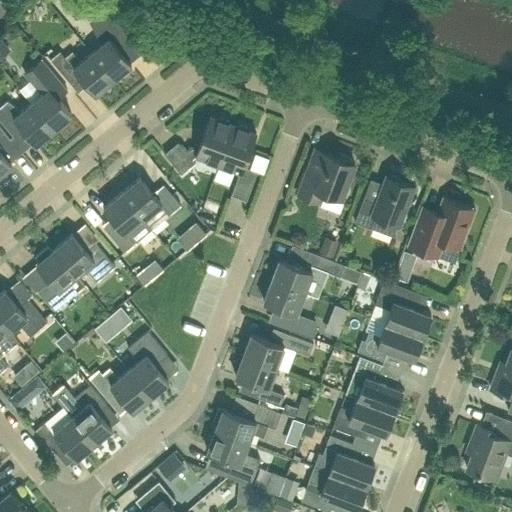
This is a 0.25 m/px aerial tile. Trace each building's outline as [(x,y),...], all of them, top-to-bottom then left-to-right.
[(90,51),(113,77),(131,62),(117,46),(129,36),(104,5),(88,19),(100,42),(90,51)] [(183,22),(171,31),(181,43),(192,33),(183,22)] [(0,54),(11,56),(13,41),(0,38),(0,54)] [(95,92),(113,77),(90,51),(80,59),(72,49),(64,55),(59,49),(50,57),(72,84),(81,76),(95,92)] [(41,92),(30,101),(53,128),(71,113),(57,96),(66,88),(41,58),(24,72),(41,92)] [(35,143),(53,128),(30,101),(20,109),(7,98),(0,103),(0,119),(12,134),(21,126),(35,143)] [(195,154),(218,162),(232,123),(228,121),(227,118),(220,116),(217,117),(209,114),(197,147),(191,145),(186,150),(177,140),(163,152),(181,172),(194,160),(192,157),(195,154)] [(237,124),(232,123),(218,162),(239,170),(230,192),(246,198),(256,169),(243,164),(255,131),(248,128),(246,125),(240,123),(237,124)] [(0,124),(0,171),(11,163),(0,149),(0,144),(9,136),(0,124)] [(338,155),(315,147),(297,193),(318,201),(323,190),(341,197),(354,161),(350,160),(351,156),(339,152),(338,155)] [(268,172),(273,156),(259,152),(254,167),(268,172)] [(398,176),(391,173),(388,174),(386,174),(376,200),(363,195),(354,220),(370,226),(374,213),(398,222),(412,184),(400,179),(398,176)] [(138,175),(120,190),(151,227),(164,216),(180,203),(163,183),(152,192),(138,175)] [(124,250),(138,238),(151,227),(120,190),(102,205),(116,222),(107,230),(124,250)] [(474,207),(442,195),(437,209),(422,204),(407,244),(437,255),(442,240),(459,246),(474,207)] [(97,204),(89,208),(97,225),(106,221),(97,204)] [(321,217),(340,224),(344,212),(325,206),(321,217)] [(207,220),(188,235),(195,244),(214,229),(207,220)] [(71,232),(53,247),(76,274),(86,265),(94,275),(111,261),(94,240),(85,248),(71,232)] [(330,236),(327,251),(338,254),(341,239),(330,236)] [(39,258),(35,262),(49,278),(37,288),(54,309),(71,294),(66,282),(76,274),(53,247),(48,242),(35,253),(39,258)] [(279,256),(271,278),(303,290),(311,269),(303,266),(304,262),(338,274),(342,263),(295,245),(290,261),(279,256)] [(150,284),(167,268),(159,259),(141,275),(150,284)] [(399,265),(395,276),(407,280),(411,269),(399,265)] [(384,321),(422,335),(430,312),(404,302),(410,287),(383,277),(369,315),(384,321)] [(303,290),(271,278),(262,299),(295,312),(303,290)] [(0,291),(0,319),(8,330),(18,322),(29,335),(46,320),(27,297),(18,304),(4,288),(0,291)] [(316,320),(296,313),(290,329),(310,337),(316,320)] [(413,357),(422,335),(384,321),(369,315),(384,321),(379,334),(368,329),(364,338),(361,337),(356,348),(383,358),(387,347),(413,357)] [(0,319),(0,369),(7,364),(0,355),(0,353),(17,340),(8,330),(0,319)] [(138,358),(127,367),(150,394),(168,379),(154,363),(166,352),(147,329),(127,345),(138,358)] [(242,353),(275,365),(283,344),(308,353),(312,341),(282,329),(278,342),(250,331),(242,353)] [(511,346),(501,372),(496,370),(489,386),(506,393),(507,389),(511,391),(511,396),(507,409),(511,410),(511,346)] [(267,386),(275,365),(242,353),(234,374),(260,384),(256,395),(279,404),(283,392),(267,386)] [(356,395),(393,409),(402,387),(376,377),(381,362),(359,353),(350,378),(361,382),(356,395)] [(150,394),(127,367),(117,376),(109,366),(101,372),(98,368),(87,377),(113,408),(124,399),(132,409),(150,394)] [(81,406),(71,414),(93,441),(111,426),(97,410),(107,402),(90,382),(73,396),(81,406)] [(40,384),(21,402),(29,411),(49,393),(40,384)] [(393,409),(356,395),(351,408),(340,404),(332,425),(355,433),(359,422),(385,432),(393,409)] [(214,428),(247,440),(251,429),(263,433),(267,424),(275,426),(281,410),(254,401),(248,416),(222,407),(214,428)] [(93,441),(71,414),(60,423),(52,413),(35,427),(53,447),(61,440),(75,456),(93,441)] [(511,419),(504,416),(498,434),(491,431),(492,428),(476,422),(470,438),(475,440),(465,466),(495,477),(506,449),(511,451),(511,419)] [(298,418),(293,434),(303,437),(308,422),(298,418)] [(243,451),(247,440),(214,428),(206,449),(232,459),(228,470),(251,479),(259,456),(243,451)] [(318,452),(313,464),(365,484),(374,462),(348,452),(352,441),(329,432),(321,453),(318,452)] [(365,484),(313,464),(300,498),(322,507),(321,511),(323,511),(344,511),(348,503),(357,507),(365,484)] [(276,472),(272,487),(285,491),(289,476),(276,472)] [(175,511),(170,506),(171,502),(175,499),(158,479),(139,494),(147,502),(145,504),(144,509),(145,510),(142,511),(175,511)] [(0,511),(22,511),(26,509),(10,490),(0,498),(0,511)]
